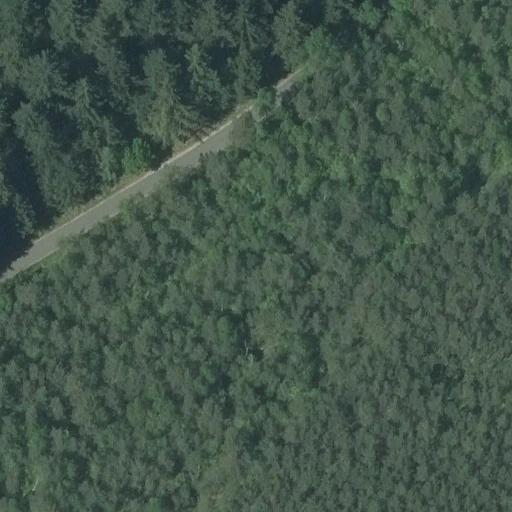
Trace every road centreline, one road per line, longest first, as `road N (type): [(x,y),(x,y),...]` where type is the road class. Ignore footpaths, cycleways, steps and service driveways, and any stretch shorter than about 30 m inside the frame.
road 1 (unclassified): [(0,273),(256,115),(385,0)]
road 2 (track): [(0,370),(130,511)]
